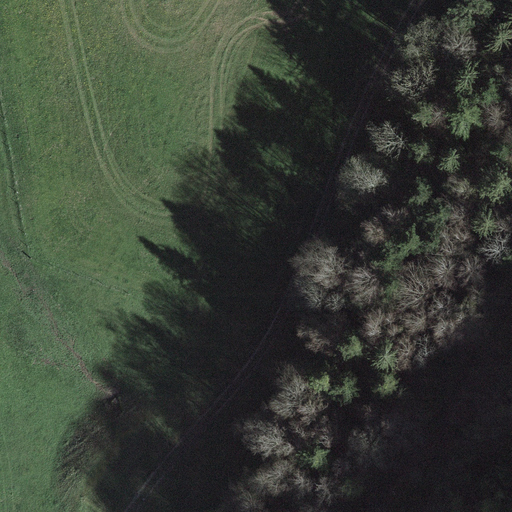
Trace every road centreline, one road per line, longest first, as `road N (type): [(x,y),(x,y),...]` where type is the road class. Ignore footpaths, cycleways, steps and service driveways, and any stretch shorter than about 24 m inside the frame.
road 1 (track): [(131,511),(154,473),(276,338),(340,156),(422,0)]
road 2 (track): [(511,310),(370,511)]
